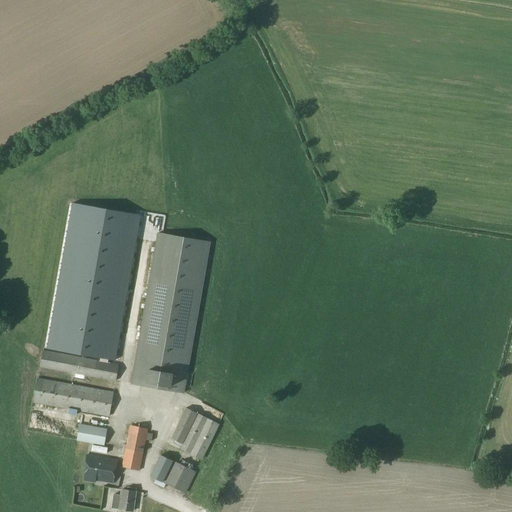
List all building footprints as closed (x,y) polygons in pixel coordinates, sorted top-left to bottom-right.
[(115,361),(138,228),(140,215),(72,203),(50,324),(46,349),(115,361)] [(183,392),(210,242),(157,233),(131,383),(183,392)] [(134,329),(127,328),(126,339),(133,340),(134,329)] [(118,364),(42,350),(39,367),(116,381),(118,364)] [(37,377),(30,414),(75,422),(77,411),(109,417),(113,391),(37,377)] [(179,448),(202,459),(219,424),(186,407),(171,437),(182,443),(179,448)] [(105,428),(79,423),(76,440),(102,445),(105,428)] [(121,466),(139,470),(148,428),(130,425),(121,466)] [(195,471),(186,467),(160,454),(149,476),(155,479),(153,483),(163,488),(165,484),(184,493),(196,472),(195,471)] [(95,479),(112,482),(116,461),(86,456),(84,480),(95,482),(95,479)] [(120,495),(113,494),(111,508),(118,509),(132,511),(136,487),(127,486),(127,489),(121,489),(120,495)]
